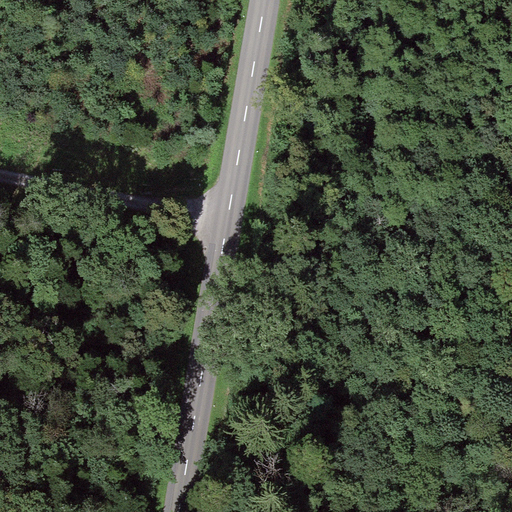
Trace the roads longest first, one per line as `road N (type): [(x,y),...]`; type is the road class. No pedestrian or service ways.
road 1 (tertiary): [(265,0),(178,511)]
road 2 (track): [(0,177),(228,224)]
